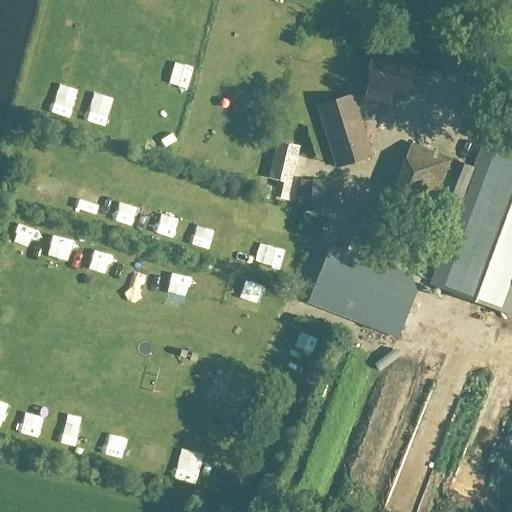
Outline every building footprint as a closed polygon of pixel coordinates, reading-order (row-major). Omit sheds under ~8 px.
[(407,97),(413,68),(373,59),(367,87),(391,92),(391,93),(407,97)] [(335,169),(371,158),(352,97),(316,108),(335,169)] [(411,146),(387,210),(451,234),(431,287),(511,317),(511,153),(484,143),(463,135),(453,161),(411,146)] [(284,200),(294,155),(296,148),(276,143),(267,180),(276,182),(272,198),(284,200)] [(49,181),(42,201),(58,206),(65,186),(49,181)] [(309,209),(325,209),(335,209),(337,183),(311,181),(309,209)] [(104,217),(105,196),(84,195),(82,215),(104,217)] [(34,241),(37,231),(17,225),(14,235),(34,241)] [(59,235),(51,255),(69,262),(77,241),(59,235)] [(307,305),(333,315),(397,340),(415,292),(410,277),(330,245),(307,305)] [(292,374),(301,378),(309,361),(300,357),(292,374)] [(194,486),(200,466),(184,461),(179,482),(194,486)]
